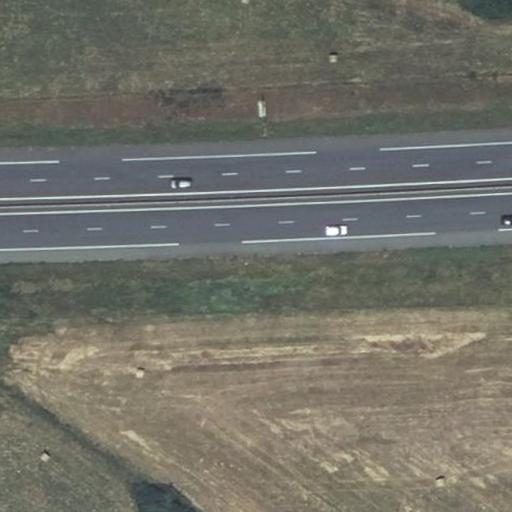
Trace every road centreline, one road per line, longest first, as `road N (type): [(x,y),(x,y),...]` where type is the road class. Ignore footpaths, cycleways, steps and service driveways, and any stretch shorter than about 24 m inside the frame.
road 1 (trunk): [(511,157),(0,179)]
road 2 (trunk): [(0,230),(511,210)]
